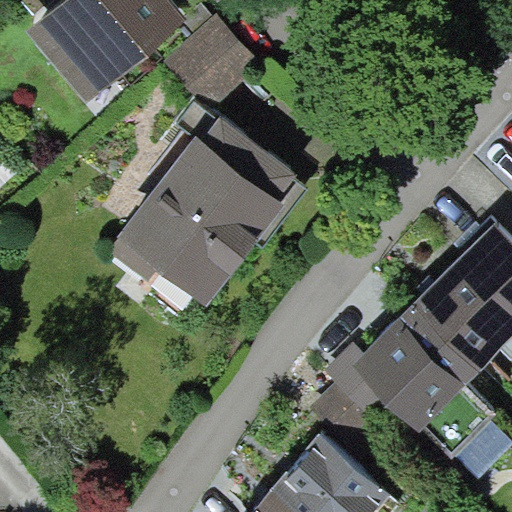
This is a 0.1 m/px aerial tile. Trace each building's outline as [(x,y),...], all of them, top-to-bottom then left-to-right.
[(190,19),(173,0),(70,0),(33,34),(96,103),(190,19)] [(260,57),(218,15),(168,64),(210,106),(260,57)] [(310,179),(218,110),(106,257),(184,316),(199,297),(212,307),(310,179)] [(511,345),(511,243),(494,226),(369,357),(415,403),(438,423),(511,345)] [(415,403),(369,357),(354,342),(320,376),(331,387),(310,406),(357,453),(415,403)] [(371,511),(393,486),(319,425),(246,511),(371,511)]
